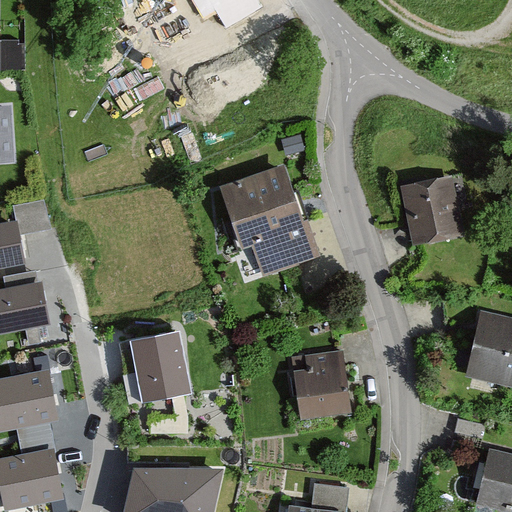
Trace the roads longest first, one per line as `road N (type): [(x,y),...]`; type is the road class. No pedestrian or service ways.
road 1 (unclassified): [(318,0),(401,77),(511,125)]
road 2 (residential): [(86,336),(105,458),(92,511)]
